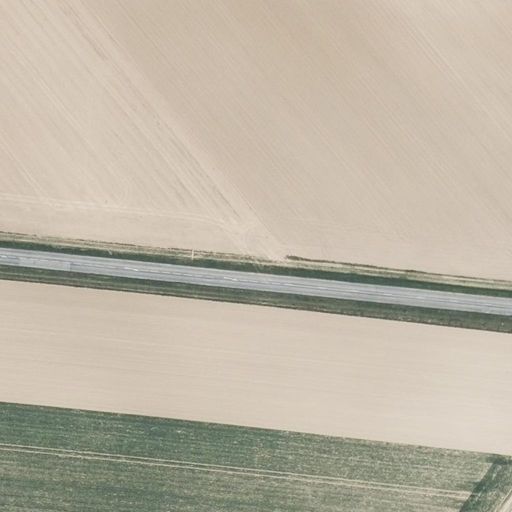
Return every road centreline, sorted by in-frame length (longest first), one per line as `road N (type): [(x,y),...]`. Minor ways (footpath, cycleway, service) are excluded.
road 1 (tertiary): [(0,254),(511,306)]
road 2 (track): [(0,276),(511,322)]
road 3 (unknown): [(511,295),(0,250)]
